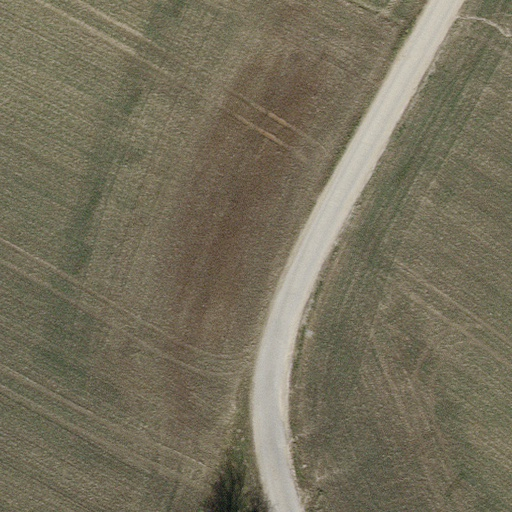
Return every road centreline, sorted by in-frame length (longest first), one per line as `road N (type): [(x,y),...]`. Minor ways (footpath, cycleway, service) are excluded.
road 1 (track): [(450,0),(299,278),(274,377),(278,471),(293,511)]
road 2 (track): [(274,377),(219,511)]
